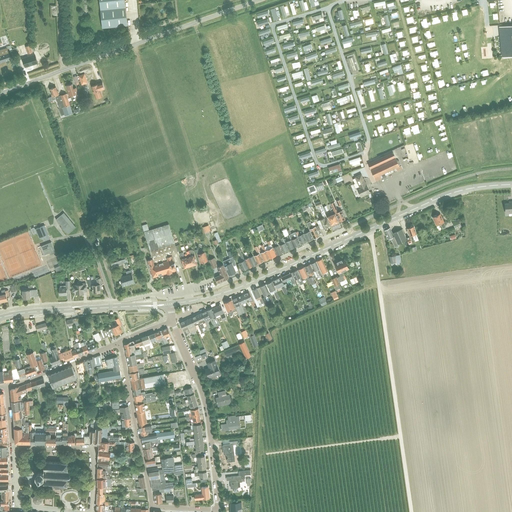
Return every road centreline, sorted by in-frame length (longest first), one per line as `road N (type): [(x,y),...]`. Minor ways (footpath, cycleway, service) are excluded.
road 1 (secondary): [(168,304),(252,283),(454,192),(511,185)]
road 2 (unclassified): [(0,93),(261,0)]
road 3 (residential): [(218,509),(205,403),(172,321)]
road 4 (secondary): [(0,318),(168,304)]
road 5 (residential): [(151,507),(119,342)]
road 6 (track): [(400,436),(258,454)]
road 7 (residential): [(15,448),(92,449),(91,511)]
road 8 (residential): [(6,386),(119,342)]
